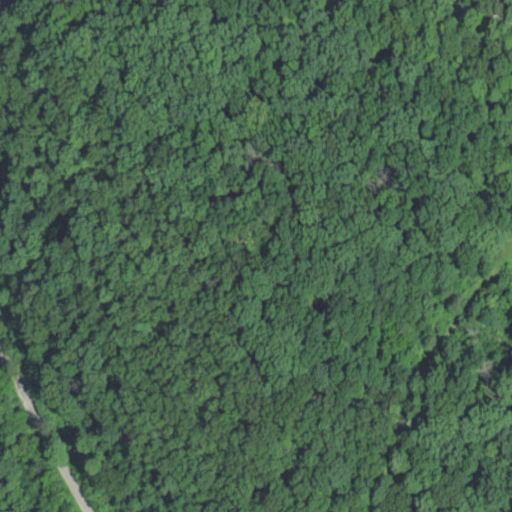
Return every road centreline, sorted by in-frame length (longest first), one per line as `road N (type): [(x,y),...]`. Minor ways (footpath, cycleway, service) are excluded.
road 1 (residential): [(104,511),(0,320)]
road 2 (residential): [(394,0),(511,39)]
